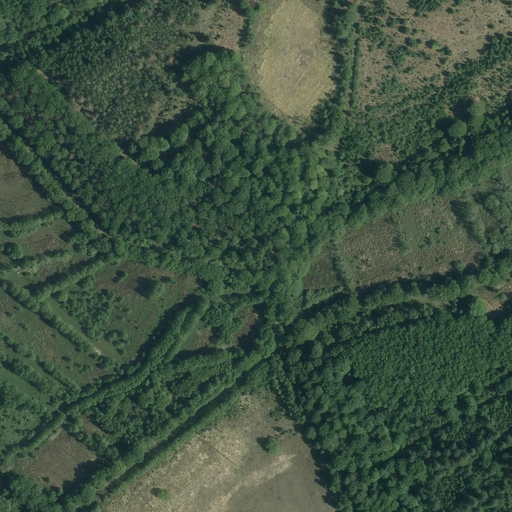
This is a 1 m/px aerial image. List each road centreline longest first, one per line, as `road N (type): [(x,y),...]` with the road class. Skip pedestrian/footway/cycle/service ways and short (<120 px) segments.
road 1 (track): [(277,347),(366,307),(449,294),(511,270)]
road 2 (track): [(349,0),(326,203)]
road 3 (track): [(356,511),(277,347)]
